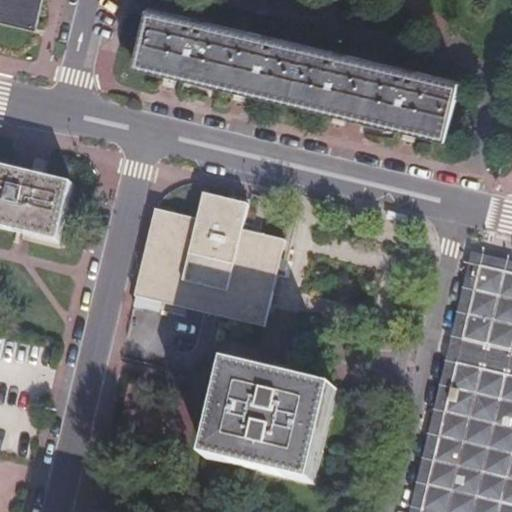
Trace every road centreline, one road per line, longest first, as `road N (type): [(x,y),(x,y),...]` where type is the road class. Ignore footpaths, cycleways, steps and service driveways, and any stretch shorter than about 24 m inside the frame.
road 1 (residential): [(142,129),(54,511)]
road 2 (tertiary): [(142,129),(460,205)]
road 3 (unclassified): [(460,205),(386,511)]
